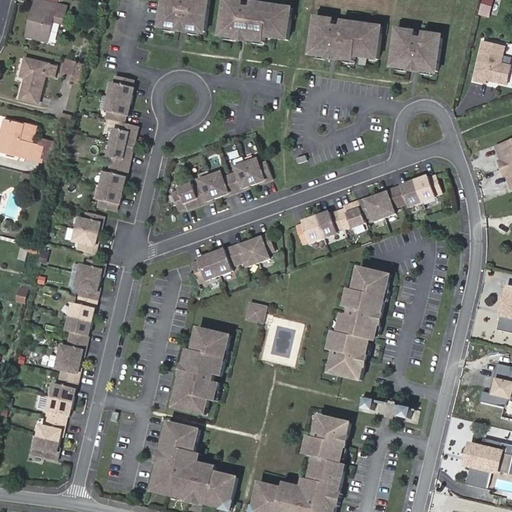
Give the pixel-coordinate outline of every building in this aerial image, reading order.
[(165,0),(162,26),(166,27),(173,28),(172,31),(176,32),(181,33),(181,29),(188,30),(187,33),(192,34),(196,35),(196,33),(203,34),(207,34),(212,1),(208,0),(206,0),(192,0),(192,2),(185,1),(185,0),(165,0)] [(480,0),(478,10),(489,13),(493,0),(480,0)] [(37,21),(32,20),(27,37),(48,43),(58,5),(45,1),(43,8),(40,7),(37,21)] [(227,3),(222,35),(227,36),(233,37),(233,40),(237,41),(241,41),(241,38),(248,39),(247,42),(256,44),(256,42),(266,43),(267,39),(290,43),(293,17),(286,16),(287,10),(279,8),(279,10),(268,9),(268,7),(253,5),(252,11),(246,10),(247,4),(242,3),(238,2),(238,5),(231,4),(227,3)] [(35,6),(32,20),(37,21),(40,7),(35,6)] [(322,22),(317,22),(313,54),(317,54),(324,56),(323,59),(327,59),(331,60),(332,57),(338,58),(338,61),(346,62),(347,60),(356,61),(357,62),(358,58),(380,61),(384,35),(377,34),(378,28),(370,27),(369,29),(359,27),(359,25),(344,23),(343,29),(336,29),(337,22),(333,22),(329,21),(328,23),(322,22)] [(399,34),(395,66),(399,66),(406,67),(405,71),(410,71),(414,72),(414,69),(421,70),(420,73),(425,73),(429,74),(429,72),(436,73),(440,74),(445,40),(440,40),(434,39),(434,37),(430,36),(426,35),(425,41),(418,40),(419,34),(415,34),(410,33),(410,35),(404,34),(399,34)] [(508,48),(487,42),(477,80),(489,83),(489,80),(510,85),(511,75),(511,66),(504,64),(508,48)] [(59,67),(27,59),(22,77),(28,79),(22,99),(40,104),(47,75),(56,78),(59,67)] [(64,73),(74,76),(77,63),(67,60),(64,73)] [(83,64),(77,63),(74,76),(73,80),(78,82),(83,64)] [(103,203),(101,210),(119,214),(120,207),(122,200),(124,201),(128,186),(125,185),(127,179),(129,179),(133,165),(130,164),(132,157),(134,158),(138,143),(136,142),(137,136),(140,136),(141,129),(127,125),(129,118),(130,111),(133,112),(136,98),(134,97),(135,90),(137,83),(120,78),(118,86),(116,85),(109,114),(111,114),(109,121),(124,125),(122,132),(118,131),(111,160),(116,161),(112,175),(107,174),(101,202),(103,203)] [(5,120),(2,135),(7,136),(11,121),(5,120)] [(0,141),(0,152),(19,157),(23,141),(27,125),(11,121),(7,136),(2,135),(0,141)] [(28,142),(36,144),(40,129),(27,125),(23,141),(28,142)] [(19,157),(24,159),(28,142),(23,141),(19,157)] [(28,142),(24,159),(41,163),(46,146),(36,144),(28,142)] [(511,190),(511,142),(496,148),(501,162),(499,163),(504,178),(507,178),(511,191),(511,190)] [(182,194),(175,197),(180,213),(187,210),(194,208),(195,210),(210,205),(209,203),(231,196),(231,197),(246,192),(246,191),(256,187),(267,183),(267,184),(275,182),(269,165),(262,167),(260,163),(238,171),(240,176),(228,181),(226,175),(202,184),(204,189),(197,191),(195,187),(181,192),(182,194)] [(38,185),(40,177),(25,173),(23,181),(38,185)] [(305,227),(298,229),(304,246),(311,244),(312,246),(339,236),(339,234),(353,229),(354,231),(368,226),(366,221),(373,219),(375,224),(397,216),(395,211),(411,206),(412,210),(439,201),(438,199),(445,196),(439,179),(433,181),(426,184),(426,181),(410,187),(411,189),(406,191),(405,189),(389,194),(390,196),(368,203),(367,202),(352,207),(353,209),(347,212),(333,217),(326,219),(325,217),(311,222),(312,225),(305,227)] [(107,219),(90,214),(88,222),(82,220),(80,232),(72,230),(69,241),(83,244),(81,252),(98,256),(100,248),(99,248),(104,226),(105,227),(107,219)] [(201,264),(194,266),(201,285),(222,278),(235,273),(233,269),(241,266),(249,264),(250,269),(272,261),(270,256),(277,253),(271,236),(264,239),(264,240),(243,248),(242,246),(227,252),(228,254),(222,256),(221,254),(207,259),(208,261),(201,264)] [(21,243),(18,259),(24,261),(27,245),(21,243)] [(40,249),(38,262),(46,263),(48,251),(40,249)] [(36,450),(34,457),(59,463),(61,455),(59,455),(65,433),(66,433),(70,418),(72,419),(82,376),(81,375),(86,353),(87,354),(102,295),(100,295),(105,273),(107,274),(109,266),(91,261),(89,269),(84,267),(78,290),(84,292),(80,306),(76,305),(69,333),(74,334),(70,349),(65,348),(59,370),(65,372),(61,386),(57,385),(50,414),(52,414),(49,429),(43,427),(38,450),(36,450)] [(389,277),(364,271),(361,284),(359,293),(355,292),(352,302),(351,302),(349,310),(355,311),(353,318),(347,316),(346,321),(345,325),(347,325),(345,332),(344,335),(339,334),(339,338),(337,344),(335,344),(334,348),(333,353),(339,354),(335,369),(341,370),(340,377),(365,383),(371,357),(372,353),(368,353),(370,346),(371,342),(376,343),(377,338),(379,332),(382,333),(383,329),(389,303),(387,303),(390,293),(391,293),(393,285),(387,284),(389,277)] [(361,284),(355,282),(352,291),(355,292),(359,293),(361,284)] [(511,288),(508,287),(498,330),(511,333),(511,288)] [(29,292),(20,290),(17,302),(26,304),(29,292)] [(268,307),(252,304),(248,320),(264,323),(268,307)] [(386,330),(383,329),(382,333),(379,332),(377,338),(383,340),(386,330)] [(227,336),(202,330),(197,353),(193,352),(192,353),(190,362),(189,361),(183,384),(185,384),(182,395),(181,394),(177,409),(202,416),(204,409),(210,410),(212,402),(216,404),(217,402),(219,393),(221,394),(223,385),(216,384),(217,377),(224,379),(228,364),(225,363),(228,353),(230,353),(232,345),(225,344),(227,336)] [(227,336),(225,344),(232,345),(234,337),(227,335),(227,336)] [(511,398),(511,370),(511,368),(511,366),(497,363),(493,378),(496,379),(495,383),(494,388),(491,388),(489,393),(482,391),(480,401),(505,407),(508,398),(511,398)] [(368,399),(365,409),(375,411),(377,403),(404,409),(402,418),(411,420),(413,410),(368,399)] [(202,416),(209,418),(211,410),(210,410),(204,409),(202,416)] [(329,419),(328,426),(322,425),(318,440),(313,438),(311,443),(310,447),(313,447),(311,454),(310,458),(319,460),(313,484),(311,493),(306,492),(305,492),(306,490),(297,488),(297,490),(288,487),(287,487),(286,491),(263,486),(258,511),(263,511),(339,511),(340,508),(340,507),(339,507),(341,496),(343,497),(343,495),(347,482),(340,480),(342,474),(348,475),(350,467),(342,465),(343,461),(344,454),(348,455),(348,451),(355,425),(329,419)] [(176,433),(171,432),(165,453),(165,454),(167,455),(164,465),(163,465),(162,466),(157,488),(168,491),(167,494),(177,496),(185,498),(185,500),(192,502),(193,502),(194,500),(204,503),(204,505),(205,505),(226,510),(227,510),(228,504),(235,505),(241,480),(219,475),(219,471),(218,471),(209,469),(210,467),(202,465),(201,467),(200,467),(195,465),(198,456),(203,432),(178,426),(176,433)] [(504,447),(485,442),(483,452),(472,449),(469,462),(474,463),(467,487),(489,492),(493,473),(510,477),(511,470),(511,457),(502,456),(504,447)] [(351,452),(348,451),(348,455),(344,454),(343,461),(349,462),(351,452)]
